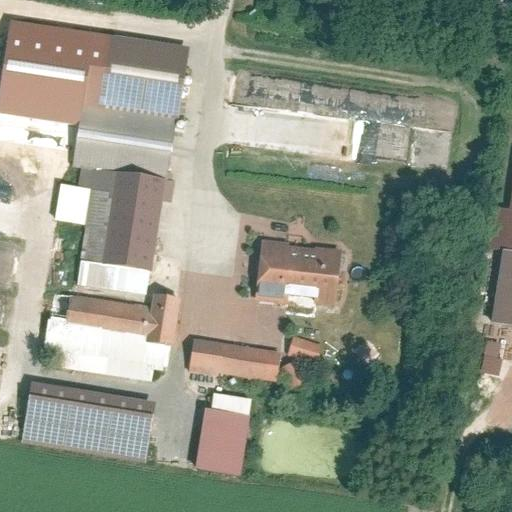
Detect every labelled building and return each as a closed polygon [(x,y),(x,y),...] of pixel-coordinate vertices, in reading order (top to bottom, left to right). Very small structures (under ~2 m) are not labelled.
[(188,50),(107,38),(96,107),(95,111),(173,122),(177,123),(188,50)] [(164,185),(173,122),(95,111),(96,107),(80,105),(70,171),(79,172),(164,185)] [(164,185),(79,172),(76,190),(58,188),(52,225),(84,230),(79,265),(150,276),(164,185)] [(511,257),(511,186),(508,214),(493,211),(487,253),(500,255),(511,257)] [(262,238),(254,302),(333,311),(341,247),(262,238)] [(511,257),(500,255),(488,328),(511,332),(511,257)] [(148,309),(48,295),(44,326),(145,340),(144,347),(173,351),(180,301),(150,297),(148,309)] [(292,339),(286,359),(315,367),(321,348),(292,339)] [(279,355),(190,343),(186,375),(275,387),(279,355)] [(307,385),(297,362),(279,370),(289,393),(307,385)] [(153,406),(28,386),(18,448),(144,467),(153,406)] [(250,403),(211,397),(208,414),(202,413),(192,474),(238,481),(250,403)]
